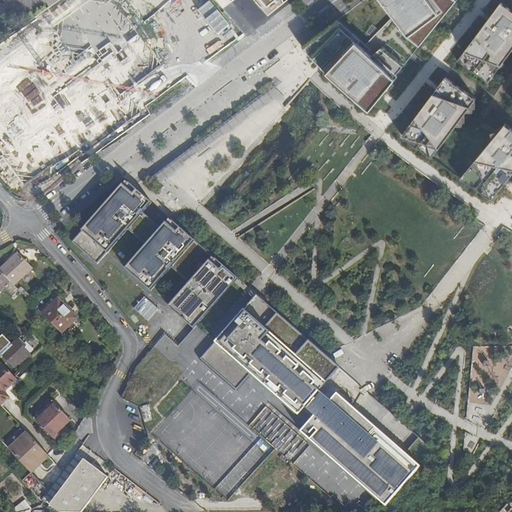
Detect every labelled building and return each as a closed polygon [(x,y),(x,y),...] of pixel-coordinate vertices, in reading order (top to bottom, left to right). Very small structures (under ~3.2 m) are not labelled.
[(248,0),(265,15),(284,0),(248,0)] [(399,30),(419,47),(456,1),(455,0),(381,0),(402,27),(399,30)] [(511,10),(501,2),(457,61),(488,83),(511,50),(511,10)] [(335,21),(302,47),(335,78),(369,109),(405,64),(383,46),(371,55),(335,21)] [(380,31),(373,25),(366,32),(372,38),(376,35),(380,31)] [(445,77),(402,136),(432,158),(476,99),(445,77)] [(511,129),(505,124),(460,179),(492,199),(511,174),(511,129)] [(126,187),(123,185),(72,242),(98,264),(128,229),(146,245),(126,269),(151,291),(171,267),(189,283),(169,307),(195,329),(235,283),(239,279),(173,221),(169,226),(167,223),(162,229),(144,214),(153,204),(129,183),(126,187)] [(18,252),(0,269),(0,270),(10,281),(13,284),(31,267),(18,252)] [(0,290),(10,281),(0,270),(0,290)] [(235,283),(254,300),(258,296),(239,279),(235,283)] [(42,314),(58,298),(54,295),(39,310),(42,314)] [(320,392),(341,369),(325,355),(258,296),(254,300),(202,359),(238,391),(253,375),(299,416),(307,408),(316,416),(302,433),(374,497),(385,507),(420,467),(405,454),(338,395),(332,402),(320,392)] [(58,298),(42,314),(61,332),(76,317),(58,298)] [(177,345),(166,334),(152,349),(137,366),(122,398),(135,404),(168,363),(164,360),(177,345)] [(0,338),(0,355),(11,345),(2,336),(0,338)] [(11,345),(0,355),(0,360),(2,363),(14,375),(28,362),(30,360),(14,343),(11,345)] [(14,375),(2,363),(0,364),(0,403),(1,405),(10,397),(4,392),(18,379),(14,375)] [(72,420),(54,401),(35,418),(54,437),(72,420)] [(26,432),(8,449),(24,467),(36,456),(42,463),(49,456),(47,454),(30,436),(26,432)] [(419,439),(405,454),(420,467),(433,451),(419,439)] [(30,473),(42,463),(36,456),(24,467),(30,473)] [(51,501),(65,511),(80,511),(105,479),(81,461),(51,501)] [(33,511),(26,500),(15,508),(18,511),(33,511)]
